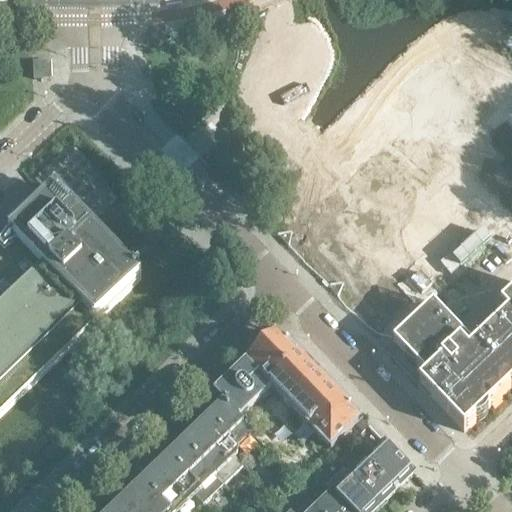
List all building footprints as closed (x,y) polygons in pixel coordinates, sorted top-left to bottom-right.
[(325,215),(303,235),(400,339),(430,311),(429,309),(429,307),(430,305),(415,289),(410,293),(363,242),(368,238),(353,222),(434,146),(428,140),(483,89),(511,120),(511,176),(494,193),(511,212),(511,55),(498,40),(482,55),(469,41),(361,141),(367,148),(311,201),(325,215)] [(49,80),(48,64),(32,65),(33,81),(49,80)] [(85,179),(95,170),(78,152),(62,167),(70,176),(76,170),(85,179)] [(0,417),(121,301),(141,282),(116,256),(104,243),(103,242),(98,237),(92,231),(91,230),(73,211),(54,192),(45,201),(37,209),(18,227),(0,244),(0,417)] [(108,216),(92,231),(98,237),(103,242),(119,227),(108,216)] [(463,434),(511,388),(511,299),(500,310),(507,318),(473,351),(435,311),(436,309),(436,307),(435,305),(433,304),(431,304),(430,305),(429,307),(429,309),(430,311),(400,339),(393,346),(396,349),(398,351),(391,356),(391,357),(396,362),(396,363),(397,363),(410,377),(410,378),(411,378),(419,387),(420,387),(420,388),(425,393),(431,399),(430,399),(463,434)] [(351,411),(279,337),(278,336),(277,336),(275,338),(274,338),(229,381),(215,395),(214,395),(213,396),(213,397),(215,399),(238,422),(271,390),(330,451),(333,448),(354,428),(358,424),(350,416),(348,414),(351,411)] [(430,399),(431,399),(425,393),(420,388),(420,387),(419,387),(411,378),(410,378),(410,377),(397,363),(396,363),(396,362),(391,357),(391,356),(398,351),(396,349),(387,357),(429,401),(430,399)] [(235,446),(248,433),(238,422),(215,399),(213,400),(210,400),(204,405),(205,408),(203,410),(213,420),(208,424),(207,422),(206,423),(203,426),(199,430),(198,431),(200,433),(194,438),(191,437),(185,443),(185,447),(183,447),(212,477),(237,452),(237,449),(235,446)] [(368,429),(361,421),(358,424),(354,428),(361,435),(368,429)] [(413,476),(383,444),(365,462),(396,493),(413,476)] [(167,511),(174,511),(212,477),(183,447),(183,449),(182,449),(179,449),(173,455),(173,458),(168,463),(166,461),(165,462),(162,465),(158,469),(157,470),(159,472),(154,477),(151,476),(144,482),(145,485),(145,486),(142,486),(167,511)] [(340,455),(333,448),(330,451),(326,455),(333,462),(340,455)] [(333,462),(326,455),(319,462),(326,469),(333,462)] [(396,493),(365,462),(348,478),(379,510),(396,493)] [(375,511),(379,510),(348,478),(331,495),(347,511),(375,511)] [(306,488),(299,481),(292,488),(299,495),(306,488)] [(167,511),(142,486),(142,488),(139,488),(133,493),(133,497),(128,502),(126,500),(125,501),(122,504),(118,507),(117,509),(119,511),(117,511),(167,511)] [(276,503),(285,495),(285,494),(280,488),(271,497),(276,503)] [(299,495),(292,488),(285,494),(285,495),(292,502),(299,495)] [(347,511),(331,495),(314,511),(347,511)] [(275,505),(276,503),(271,497),(262,506),(267,511),(275,505)]
